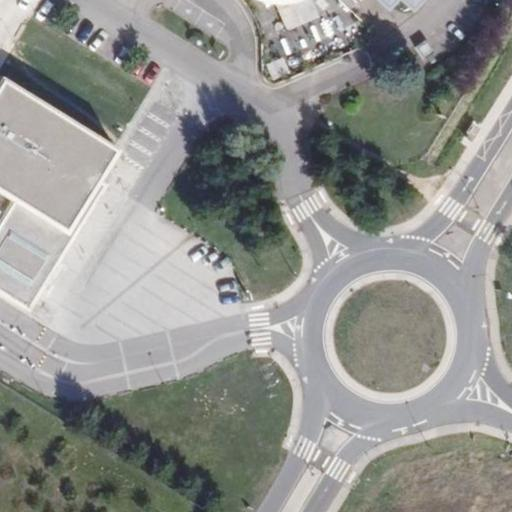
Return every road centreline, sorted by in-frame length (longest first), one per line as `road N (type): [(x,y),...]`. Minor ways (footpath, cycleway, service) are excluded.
road 1 (secondary): [(511,113),(452,209),(393,255)]
road 2 (secondary): [(393,255),(368,259),(329,285),(311,327),(320,373)]
road 3 (secondary): [(320,373),(303,450),(267,511)]
road 4 (secondary): [(313,511),(364,440),(397,416)]
